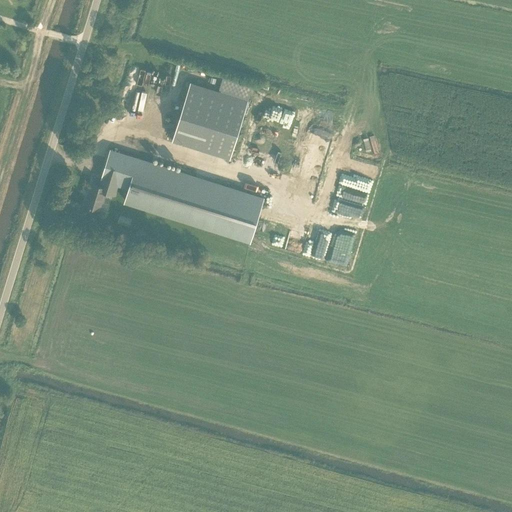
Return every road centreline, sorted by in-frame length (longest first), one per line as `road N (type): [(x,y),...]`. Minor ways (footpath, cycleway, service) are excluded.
road 1 (unclassified): [(0,315),(97,0)]
road 2 (track): [(52,0),(0,169)]
